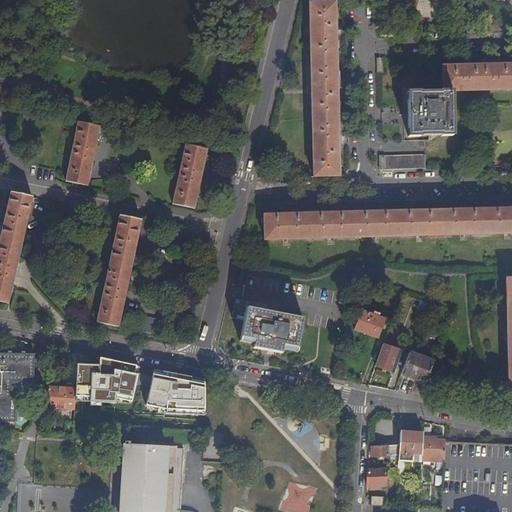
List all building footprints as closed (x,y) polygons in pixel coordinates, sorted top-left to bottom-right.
[(333,1),(308,2),(313,177),(338,176),(333,1)] [(418,91),(406,91),(408,136),(420,135),(420,134),(440,134),(441,135),(452,134),(451,92),(511,90),(511,64),(441,67),(441,90),(439,90),(439,91),(418,92),(418,91)] [(89,187),(101,127),(79,122),(67,182),(89,187)] [(195,209),(208,150),(185,145),(173,204),(195,209)] [(424,156),(385,157),(385,170),(425,169),(424,156)] [(0,300),(9,303),(32,197),(10,192),(0,239),(0,300)] [(511,207),(263,215),(264,239),(511,233),(511,207)] [(119,326),(142,220),(119,215),(97,321),(119,326)] [(384,304),(395,308),(400,294),(389,290),(384,304)] [(420,312),(424,313),(428,303),(423,302),(420,312)] [(303,319),(247,308),(241,337),(254,339),(252,347),(281,353),(283,345),(297,348),(303,319)] [(378,338),(385,319),(361,310),(354,330),(378,338)] [(161,321),(137,315),(134,329),(158,334),(161,321)] [(401,352),(382,345),(375,366),(393,372),(401,352)] [(433,362),(409,353),(401,374),(425,384),(433,362)] [(0,421),(16,421),(15,394),(33,394),(33,383),(32,354),(0,355),(0,421)] [(99,365),(77,364),(76,382),(75,400),(132,403),(136,383),(150,385),(146,403),(166,409),(204,410),(204,379),(154,369),(153,375),(138,372),(139,366),(100,357),(99,365)] [(46,407),(74,408),(75,400),(76,382),(65,381),(65,387),(48,386),(46,407)] [(405,461),(421,462),(421,461),(423,437),(423,433),(400,432),(399,445),(398,445),(398,446),(399,446),(398,455),(396,487),(405,487),(406,478),(404,478),(405,461)] [(433,438),(423,437),(421,461),(444,463),(445,442),(445,441),(433,440),(433,438)] [(501,511),(505,445),(475,443),(445,442),(444,463),(441,509),(440,511),(501,511)] [(180,511),(183,460),(184,449),(124,445),(121,506),(118,506),(117,511),(180,511)] [(511,511),(511,445),(505,445),(501,511),(511,511)] [(371,457),(398,455),(399,446),(398,446),(375,447),(371,447),(371,457)] [(385,486),(385,469),(367,470),(366,487),(385,486)] [(289,481),(281,508),(294,511),(308,511),(315,489),(289,481)] [(382,497),(371,497),(370,506),(382,506),(382,497)]
